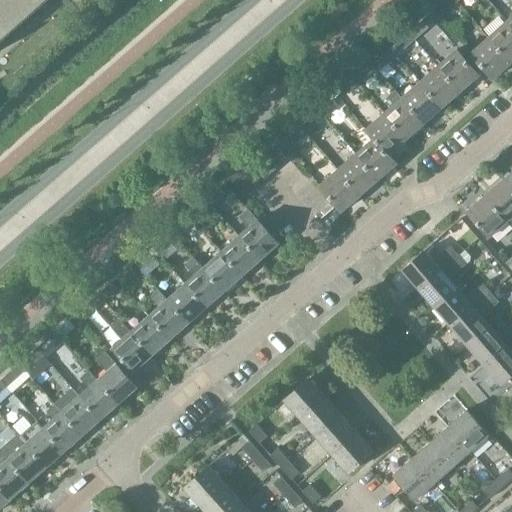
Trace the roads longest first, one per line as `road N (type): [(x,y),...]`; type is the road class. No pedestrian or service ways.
road 1 (residential): [(122,459),(511,114)]
road 2 (secondary): [(0,266),(303,0)]
road 3 (secondary): [(248,0),(0,216)]
